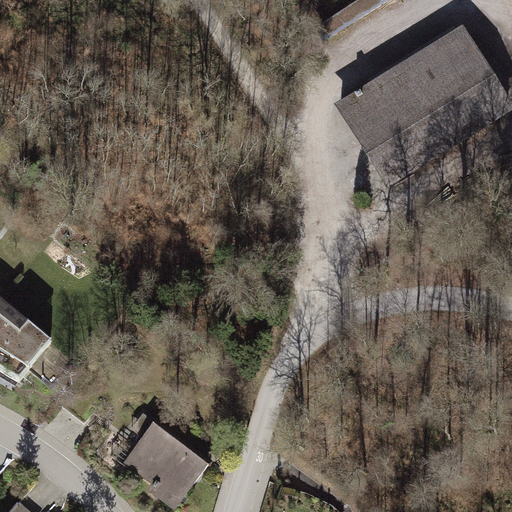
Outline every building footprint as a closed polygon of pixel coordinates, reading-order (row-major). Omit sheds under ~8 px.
[(327,41),(391,0),(365,0),(319,29),(327,41)] [(355,101),(341,109),(362,143),(482,69),(465,42),(403,80),(399,74),(362,96),(361,95),(354,99),(355,101)] [(467,101),(492,85),(482,69),(362,143),(388,183),(482,125),(467,101)] [(492,85),(467,101),(482,125),(507,110),(492,85)] [(0,370),(19,382),(51,343),(0,300),(0,370)] [(152,489),(176,507),(209,465),(156,425),(146,438),(150,441),(132,465),(156,483),(152,489)]
